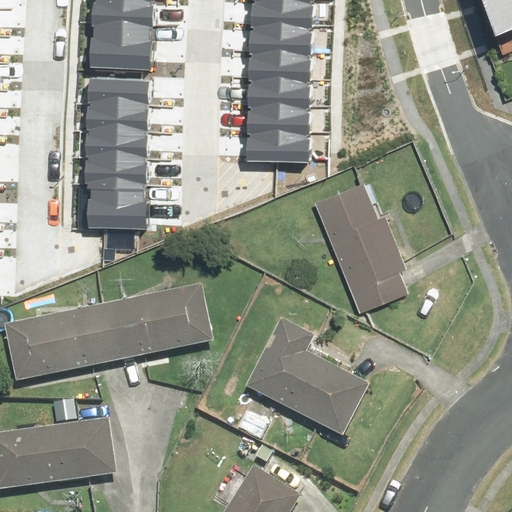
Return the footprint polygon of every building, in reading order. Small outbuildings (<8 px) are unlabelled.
[(102,18),(105,18),(156,18),(156,10),(161,11),(161,0),(99,0),(99,10),(102,10),(102,18)] [(256,0),(256,18),(315,20),(316,0),(256,0)] [(159,28),(156,28),(156,18),(105,18),(105,27),(101,27),(101,56),(159,57),(159,28)] [(256,18),(256,45),(315,47),(315,20),(256,18)] [(256,45),(255,72),(314,73),(315,47),(256,45)] [(101,92),(101,100),(152,100),(152,93),(158,93),(158,73),(97,72),(97,92),(101,92)] [(255,72),(254,98),(313,100),(314,73),(255,72)] [(254,98),(253,125),(313,127),(313,100),(254,98)] [(101,119),(101,127),(152,127),(152,122),(158,122),(158,100),(152,100),(101,100),(97,99),(97,119),(101,119)] [(253,125),(253,152),(312,153),(313,127),(253,125)] [(101,146),(101,154),(151,154),(151,148),(157,148),(157,127),(152,127),(101,127),(95,127),(95,146),(101,146)] [(97,181),(100,181),(151,181),(151,173),(156,174),(156,154),(151,154),(101,154),(94,154),(94,173),(97,173),(97,181)] [(370,179),(319,199),(363,311),(414,291),(405,269),(412,266),(390,211),(384,214),(370,179)] [(154,191),(151,191),(151,181),(100,181),(100,191),(96,190),(96,219),(154,220),(154,191)] [(206,286),(8,324),(19,382),(217,344),(206,286)] [(285,317),(250,386),(348,436),(374,385),(310,353),(319,335),(285,317)] [(113,419),(0,432),(0,490),(120,475),(113,419)] [(294,511),(305,494),(257,466),(228,511),(294,511)]
